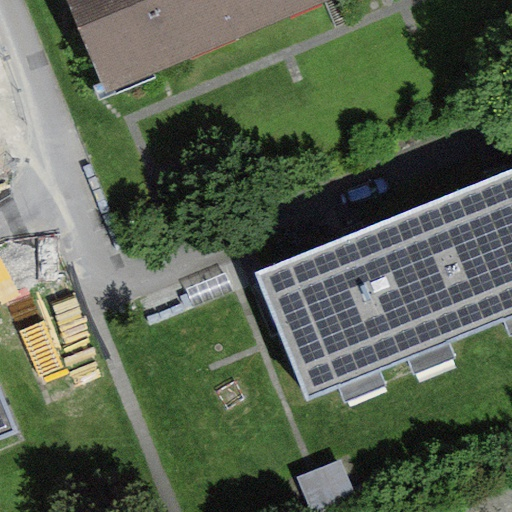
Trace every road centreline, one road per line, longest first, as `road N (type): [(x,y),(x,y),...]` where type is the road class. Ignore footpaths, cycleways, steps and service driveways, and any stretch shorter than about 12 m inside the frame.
road 1 (unknown): [(84,293),(162,281),(511,129)]
road 2 (residential): [(2,0),(56,131),(56,176),(30,207),(0,219)]
